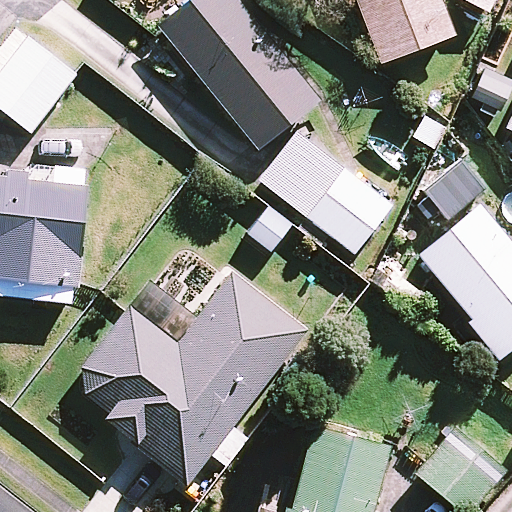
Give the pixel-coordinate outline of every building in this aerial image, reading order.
[(315,101),(233,0),(187,0),(156,25),(256,149),(315,101)] [(451,35),(437,0),(354,0),(378,63),(451,35)] [(0,109),(26,131),(80,65),(35,29),(0,71),(0,109)] [(510,82),(479,69),(467,97),(498,111),(510,82)] [(388,205),(295,132),(257,180),(350,253),(388,205)] [(482,187),(457,159),(422,192),(447,219),(482,187)] [(84,169),(53,167),(51,181),(0,176),(0,295),(72,302),(84,169)] [(511,344),(511,249),(476,206),(416,255),(499,355),(511,344)] [(128,308),(80,370),(85,392),(109,411),(102,420),(184,483),(208,453),(224,466),(245,439),(230,426),(304,331),(230,273),(174,344),(128,308)] [(368,511),(386,446),(311,426),(288,511),(368,511)] [(465,511),(493,479),(446,440),(416,476),(459,511),(465,511)]
